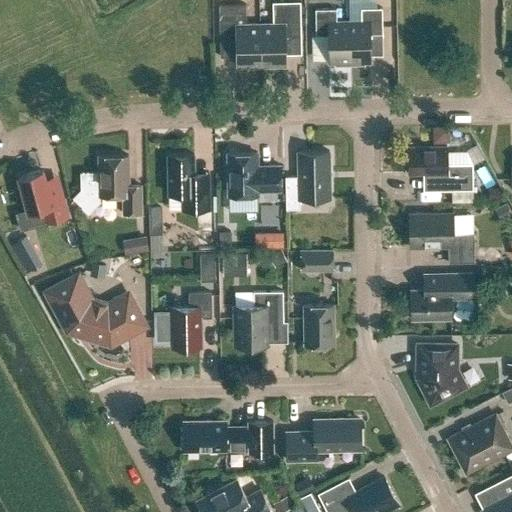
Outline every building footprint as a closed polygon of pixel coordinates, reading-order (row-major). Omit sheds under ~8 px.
[(273,23),(260,23),(261,66),(286,65),(285,36),(301,35),(300,1),(272,2),(273,23)] [(245,4),(219,4),(219,36),(236,36),(237,66),(261,66),(260,23),(246,23),(245,4)] [(371,61),(370,34),(382,34),(382,8),(361,8),(361,20),(349,20),(350,64),(364,64),(364,61),(371,61)] [(336,9),(315,9),(315,35),(328,35),(328,62),(335,61),(335,64),(350,64),(349,20),(336,21),(336,9)] [(449,126),(432,126),(433,144),(450,143),(449,126)] [(447,146),(408,147),(409,173),(443,173),(443,190),(473,189),(473,163),(447,164),(447,146)] [(298,175),(285,176),(286,209),(300,209),(300,198),(330,198),(329,150),(297,151),(298,175)] [(227,153),(228,195),(258,194),(258,190),(281,190),(280,165),(258,165),(257,152),(227,153)] [(194,153),(168,154),(169,193),(182,193),(183,209),(209,208),(209,172),(194,173),(194,153)] [(98,155),(99,171),(80,171),(80,189),(72,197),(81,206),(81,207),(88,214),(100,201),(100,195),(123,195),(123,213),(141,213),(141,185),(129,185),(128,154),(98,155)] [(42,170),(19,176),(28,211),(43,207),(46,221),(68,216),(61,193),(50,196),(42,170)] [(489,188),(489,199),(502,199),(502,188),(489,188)] [(511,211),(506,202),(495,209),(503,221),(511,214),(511,211)] [(452,212),(409,213),(410,247),(448,246),(448,262),(474,262),(474,234),(453,234),(452,212)] [(252,232),(252,245),(281,245),(281,232),(252,232)] [(146,235),(135,237),(137,252),(149,250),(146,235)] [(23,237),(11,244),(24,265),(35,259),(23,237)] [(301,250),(301,269),(333,269),(333,249),(301,250)] [(282,251),(273,255),(278,265),(287,261),(282,251)] [(223,255),(224,278),(248,277),(247,254),(223,255)] [(201,255),(201,283),(216,282),(215,255),(201,255)] [(92,263),(90,275),(104,278),(106,265),(92,263)] [(410,289),(411,319),(451,318),(451,295),(472,295),(472,271),(444,272),(420,272),(420,289),(410,289)] [(68,330),(111,343),(145,324),(128,293),(108,304),(87,298),(74,276),(47,291),(68,330)] [(235,305),(236,345),(266,345),(266,321),(283,321),(283,291),(253,291),(253,305),(235,305)] [(173,340),(173,346),(199,346),(199,317),(211,317),(211,292),(189,292),(189,306),(172,306),(172,314),(156,314),(157,340),(173,340)] [(333,304),(303,304),(304,344),(334,344),(333,304)] [(456,367),(457,344),(417,343),(416,377),(430,404),(466,385),(456,367)] [(511,385),(501,390),(506,401),(511,398),(511,385)] [(511,445),(495,413),(448,438),(466,472),(511,448),(511,445)] [(334,418),(314,418),(314,430),(286,431),(287,460),(316,459),(316,450),(345,450),(345,448),(360,448),(360,418),(335,419),(334,418)] [(225,420),(183,420),(184,450),(226,450),(226,446),(248,446),(249,451),(273,450),(273,420),(248,421),(248,426),(226,426),(225,420)] [(511,511),(511,473),(489,485),(497,501),(480,510),(480,511),(511,511)] [(381,511),(385,511),(399,505),(384,476),(356,491),(348,477),(327,488),(318,493),(328,511),(350,511),(356,510),(356,511),(376,511),(380,510),(381,511)] [(309,477),(295,485),(302,497),(316,490),(309,477)] [(196,500),(203,511),(272,511),(260,488),(246,496),(237,478),(196,500)] [(287,496),(273,503),(277,511),(283,511),(293,507),(287,496)]
